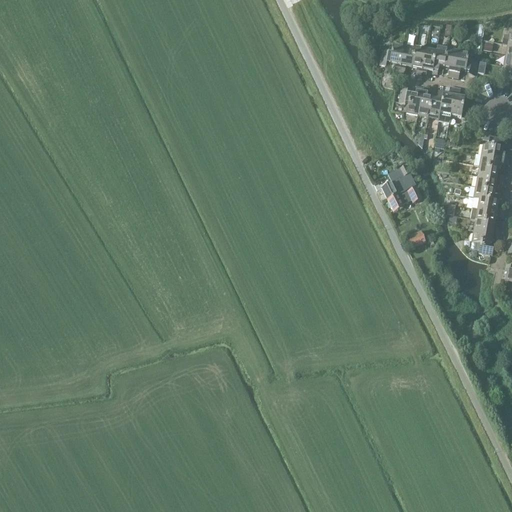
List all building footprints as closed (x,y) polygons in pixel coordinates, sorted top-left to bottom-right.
[(501,46),(506,47),(511,48),(511,36),(508,36),(507,42),(502,41),(501,46)] [(393,75),(398,76),(403,48),(393,46),(391,56),(387,56),(388,54),(381,53),(378,67),(385,68),(386,65),(395,67),(393,75)] [(403,48),(398,76),(404,77),(405,69),(410,70),(414,50),(403,48)] [(436,48),(435,53),(432,73),(431,76),(437,77),(438,68),(443,69),(447,50),(436,48)] [(425,52),(414,50),(410,70),(416,71),(414,79),(420,80),(425,52)] [(447,50),(443,69),(449,70),(447,79),(453,80),(458,51),(447,50)] [(469,53),(458,51),(453,80),(458,81),(459,72),(468,74),(468,77),(474,78),(477,64),(470,63),(470,65),(467,64),(469,53)] [(425,52),(420,80),(425,81),(426,72),(432,73),(435,53),(425,52)] [(502,68),(511,70),(511,59),(504,58),(502,68)] [(511,70),(502,68),(500,79),(509,81),(511,82),(511,81),(511,70)] [(406,116),(417,118),(422,89),(417,88),(415,97),(406,95),(407,92),(400,91),(398,105),(404,106),(405,104),(408,105),(406,116)] [(448,125),(450,118),(455,89),(450,88),(448,97),(443,96),(438,122),(438,123),(448,125)] [(427,120),(431,100),(426,99),(427,90),(422,89),(417,118),(427,120)] [(460,90),(455,89),(450,118),(461,120),(462,111),(463,108),(464,100),(458,99),(460,90)] [(436,101),(431,100),(427,120),(438,122),(443,96),(443,93),(438,92),(436,101)] [(483,146),(481,157),(508,162),(509,157),(501,156),(502,147),(505,147),(507,141),(493,138),(491,145),(493,145),(493,148),(483,146)] [(435,142),(434,151),(442,152),(444,143),(435,142)] [(478,168),(498,171),(499,166),(507,168),(508,162),(481,157),(478,168)] [(497,177),(498,171),(478,168),(476,179),(504,184),(505,178),(497,177)] [(408,177),(403,170),(399,171),(403,179),(406,178),(408,177)] [(503,189),(504,184),(476,179),(474,189),(494,193),(495,187),(503,189)] [(388,204),(397,199),(406,195),(400,181),(391,185),(381,190),(388,204)] [(472,200),(478,201),(498,204),(498,205),(501,205),(502,200),(493,198),(494,193),(474,189),(472,200)] [(398,200),(397,199),(388,204),(393,215),(403,210),(402,208),(413,202),(415,205),(421,202),(416,192),(398,200)] [(476,212),(504,217),(505,211),(497,210),(498,205),(498,204),(478,201),(476,212)] [(470,221),(474,222),(494,226),(495,220),(504,222),(504,217),(476,212),(471,211),(470,221)] [(472,233),(501,238),(502,233),(493,231),(494,226),(474,222),(472,233)] [(410,252),(428,244),(424,233),(405,241),(410,252)] [(500,243),(501,238),(472,233),(469,251),(478,253),(477,255),(492,258),(493,251),(490,250),(491,242),(500,243)] [(511,272),(504,271),(503,278),(505,278),(504,282),(511,283),(511,272)]
